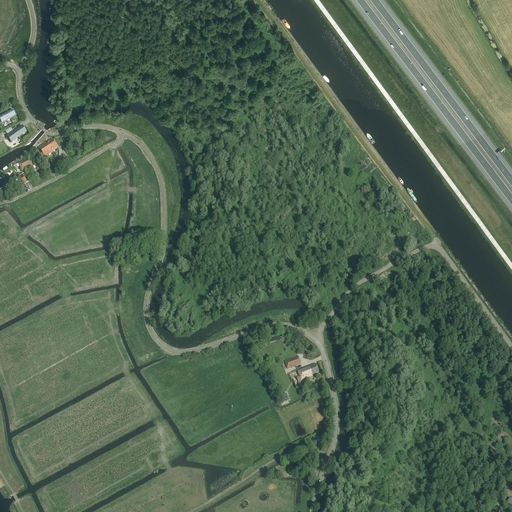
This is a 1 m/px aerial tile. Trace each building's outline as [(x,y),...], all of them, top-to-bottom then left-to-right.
[(13,111),(0,117),(0,123),(1,125),(16,116),(13,111)] [(11,142),(25,133),(24,133),(26,132),(22,127),(21,128),(8,137),(11,142)] [(46,144),(45,143),(38,148),(45,158),(52,153),(51,151),(57,147),(52,140),(46,144)] [(28,158),(18,163),(22,170),(32,165),(28,158)] [(56,163),(59,168),(65,165),(62,159),(56,163)] [(28,183),(23,174),(19,177),(24,185),(28,183)] [(15,189),(22,185),(19,181),(12,186),(15,189)] [(288,369),(301,365),(298,357),(285,362),(288,369)] [(298,370),(300,376),(296,378),(299,383),(313,378),(312,375),(319,373),(316,364),(307,368),(307,367),(298,370)]
